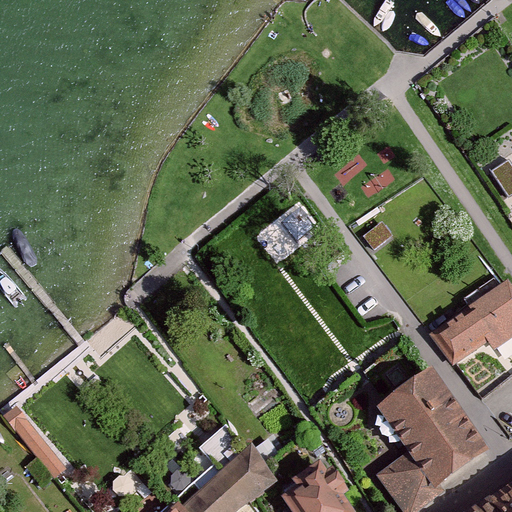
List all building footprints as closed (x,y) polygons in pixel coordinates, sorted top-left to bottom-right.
[(511,160),(510,158),(493,169),(509,194),(511,192),(511,160)] [(511,344),(511,297),(501,283),(429,336),(451,364),(479,343),(491,359),(511,344)] [(68,375),(82,393),(105,376),(92,358),(68,375)] [(395,511),(478,454),(422,373),(368,411),(397,451),(363,475),(388,511),(395,511)] [(2,420),(54,488),(67,479),(15,410),(2,420)] [(247,511),(282,481),(250,445),(174,511),(247,511)] [(351,511),(322,470),(281,499),(290,511),(351,511)] [(511,511),(511,486),(490,503),(496,511),(511,511)] [(496,511),(490,503),(476,511),(496,511)]
